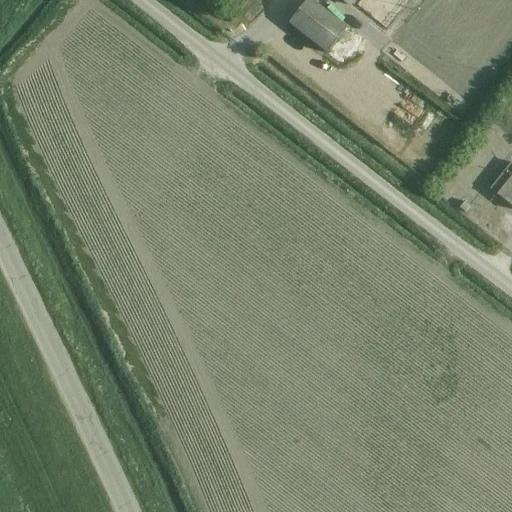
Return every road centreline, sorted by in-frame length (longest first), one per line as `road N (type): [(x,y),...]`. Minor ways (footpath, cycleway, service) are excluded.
road 1 (unclassified): [(511,290),(140,0)]
road 2 (residential): [(123,511),(0,242)]
